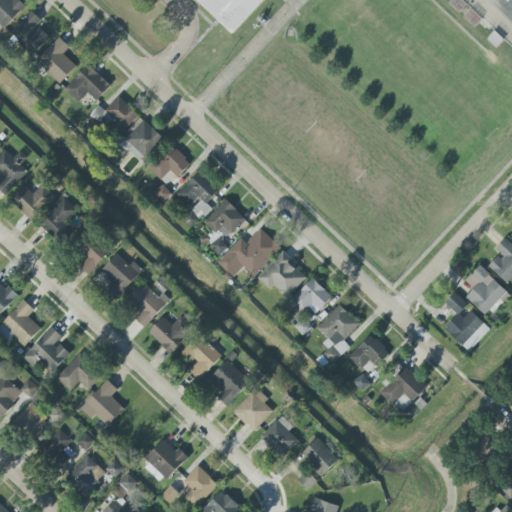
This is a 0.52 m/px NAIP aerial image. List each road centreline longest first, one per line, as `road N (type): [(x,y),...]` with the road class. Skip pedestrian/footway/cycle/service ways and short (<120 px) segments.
road 1 (residential): [(67,0),(452,366)]
road 2 (residential): [(0,231),(265,484),(275,508)]
road 3 (residential): [(395,311),(511,187)]
